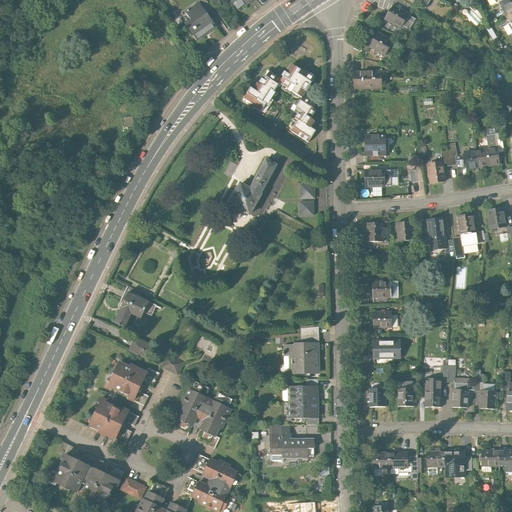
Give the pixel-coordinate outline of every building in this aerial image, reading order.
[(255,0),(238,0),(246,8),(255,0)] [(399,0),(397,0),(393,7),(403,12),(407,5),(399,0)] [(511,23),(511,6),(508,0),(504,0),(498,4),(510,24),(511,23)] [(224,26),(206,1),(186,15),(204,40),(224,26)] [(393,7),(385,20),(401,29),(408,15),(403,12),(393,7)] [(385,56),(393,43),(377,34),(369,47),(385,56)] [(284,78),(282,81),(280,85),(288,90),(292,84),(296,86),(292,93),(301,99),(302,97),(314,79),(292,65),(285,74),(284,73),(282,76),(284,78)] [(279,87),(280,85),(282,81),(270,73),(265,80),(262,78),(254,91),(252,89),(245,99),(243,97),(241,101),(260,114),(261,113),(264,115),(269,107),(273,102),(277,95),(274,92),(278,86),(279,87)] [(382,73),(354,73),(354,90),(382,90),(382,73)] [(314,105),(302,97),(301,99),(296,107),(294,105),(290,110),(298,115),(295,119),(298,121),(290,132),(308,144),(315,132),(310,129),(315,122),(311,119),(316,111),(312,109),(314,105)] [(495,134),(495,135),(496,144),(503,143),(502,133),(495,134)] [(486,136),(488,150),(492,149),(491,144),(496,144),(495,135),(486,136)] [(385,136),(365,136),(365,157),(386,156),(385,136)] [(441,152),(443,163),(443,167),(456,166),(455,157),(457,157),(455,144),(446,145),(447,151),(441,152)] [(488,150),(486,150),(488,167),(499,165),(496,149),(492,149),(488,150)] [(488,167),(486,150),(475,152),(478,168),(488,167)] [(475,152),(466,153),(468,169),(478,168),(475,152)] [(278,165),(266,159),(251,189),(242,184),(231,204),(251,215),(278,165)] [(443,163),(427,165),(429,184),(445,182),(443,167),(443,163)] [(422,169),(411,170),(412,182),(423,181),(422,169)] [(383,172),(365,172),(365,187),(383,187),(383,172)] [(391,172),(383,172),(383,187),(391,187),(391,172)] [(315,186),(301,187),(301,200),(315,200),(315,186)] [(314,203),(300,203),(300,217),(314,216),(314,203)] [(502,210),(487,212),(490,231),(506,228),(502,210)] [(473,216),(458,218),(460,236),(475,235),(475,233),(473,216)] [(442,220),(427,222),(429,238),(431,249),(446,247),(445,239),(442,220)] [(384,242),(384,224),(362,224),(362,242),(384,242)] [(412,224),(397,225),(398,241),(398,242),(413,241),(412,224)] [(483,232),(475,233),(475,235),(477,245),(485,244),(483,232)] [(429,238),(423,239),(426,262),(432,261),(431,249),(429,238)] [(453,238),(445,239),(446,247),(447,259),(455,258),(453,240),(453,238)] [(462,238),(453,240),(455,258),(465,256),(462,238)] [(390,282),(372,283),(372,299),(390,299),(390,282)] [(129,294),(115,323),(125,328),(132,315),(142,320),(145,313),(144,312),(142,311),(147,302),(129,294)] [(156,307),(150,303),(147,310),(146,309),(144,312),(145,313),(151,317),(156,307)] [(391,313),(372,313),(373,329),(391,329),(391,313)] [(301,329),(301,344),(319,344),(319,327),(301,329)] [(135,338),(130,350),(148,359),(154,346),(135,338)] [(392,343),(374,343),(374,358),(392,358),(392,343)] [(301,344),(284,344),(284,355),(290,355),(290,372),(286,372),(286,374),(319,374),(319,344),(301,344)] [(167,354),(161,367),(179,375),(185,363),(167,354)] [(146,373),(122,362),(112,383),(109,382),(106,388),(136,402),(140,393),(143,386),(149,374),(146,373)] [(440,366),(440,383),(455,383),(455,366),(440,366)] [(148,368),(146,373),(149,374),(143,386),(151,390),(159,373),(148,368)] [(483,375),(475,375),(474,384),(482,384),(483,375)] [(218,393),(216,398),(208,394),(210,389),(196,383),(194,387),(192,391),(189,389),(180,409),(182,410),(178,418),(192,425),(193,426),(198,417),(205,421),(201,429),(217,437),(230,409),(228,408),(230,404),(232,400),(218,393)] [(290,387),(290,403),(319,403),(319,387),(290,387)] [(413,389),(397,389),(397,407),(413,407),(413,389)] [(440,389),(425,390),(425,407),(440,407),(440,389)] [(384,390),(368,390),(369,408),(385,408),(384,390)] [(468,391),(452,391),(452,408),(467,408),(468,391)] [(496,393),(479,392),(479,412),(495,412),(496,393)] [(140,393),(136,402),(144,406),(149,397),(140,393)] [(101,405),(90,426),(116,440),(126,422),(130,412),(101,397),(98,404),(101,405)] [(319,420),(319,403),(290,403),(290,420),(319,420)] [(139,416),(130,412),(126,422),(134,426),(139,416)] [(187,436),(192,425),(178,418),(174,417),(169,427),(187,436)] [(289,427),(271,427),(271,463),(289,463),(289,457),(314,457),(314,440),(289,440),(289,427)] [(217,437),(201,429),(196,440),(214,449),(219,438),(217,437)] [(511,450),(499,451),(499,466),(506,466),(506,473),(511,473),(511,450)] [(463,451),(444,452),(445,468),(463,468),(463,451)] [(499,466),(499,451),(481,451),(481,466),(499,466)] [(371,469),(390,469),(389,452),(370,453),(371,469)] [(408,452),(389,452),(390,469),(399,469),(399,473),(412,473),(412,472),(412,457),(408,457),(408,452)] [(426,468),(445,468),(444,452),(426,452),(426,458),(426,468)] [(91,467),(64,454),(50,483),(56,486),(57,484),(77,494),(82,485),(91,467)] [(202,473),(209,459),(199,454),(192,468),(202,473)] [(221,508),(224,510),(223,511),(225,511),(229,511),(235,500),(230,497),(241,474),(237,472),(238,469),(219,460),(217,463),(209,459),(202,473),(202,474),(211,479),(207,486),(199,482),(192,498),(219,511),(221,508)] [(478,459),(466,459),(466,471),(479,471),(478,459)] [(91,467),(82,485),(86,486),(94,469),(91,467)] [(107,511),(121,482),(94,469),(86,486),(81,496),(101,506),(101,508),(107,511)] [(192,498),(199,482),(188,477),(175,505),(186,510),(192,498)] [(146,487),(126,478),(120,490),(140,499),(146,487)] [(186,511),(187,511),(186,510),(175,505),(171,503),(167,511),(160,508),(164,500),(148,492),(138,511),(186,511)] [(320,511),(320,501),(301,502),(301,511),(320,511)]
